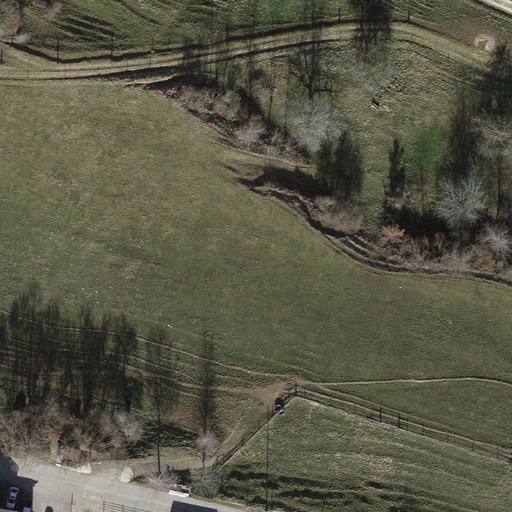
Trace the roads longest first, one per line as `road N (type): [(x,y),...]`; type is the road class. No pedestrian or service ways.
road 1 (track): [(0,68),(123,65),(386,30),(511,71)]
road 2 (track): [(0,461),(211,511)]
